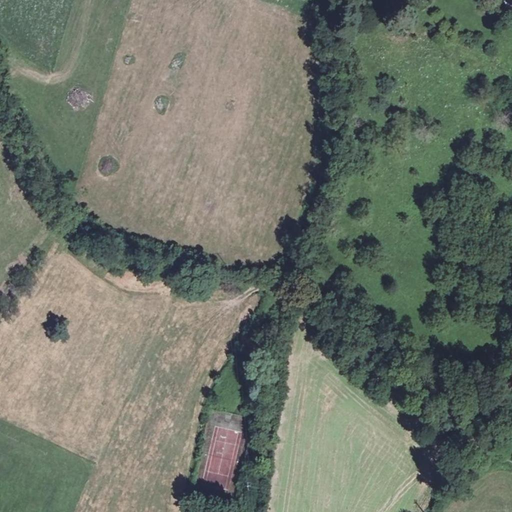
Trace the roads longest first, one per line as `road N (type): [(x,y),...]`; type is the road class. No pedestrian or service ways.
road 1 (track): [(283,291),(325,142),(330,0)]
road 2 (track): [(511,456),(415,409),(327,322),(283,291)]
road 3 (track): [(254,511),(283,291)]
